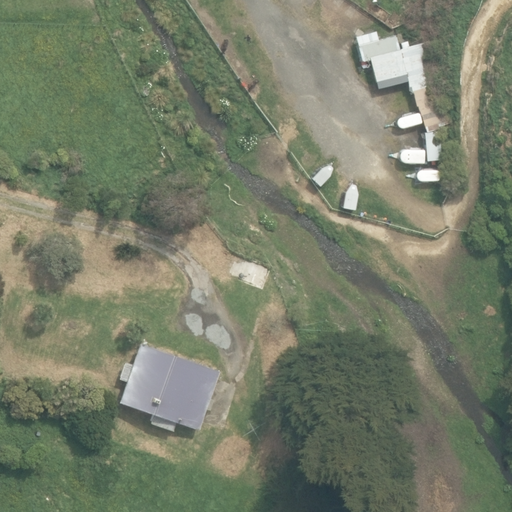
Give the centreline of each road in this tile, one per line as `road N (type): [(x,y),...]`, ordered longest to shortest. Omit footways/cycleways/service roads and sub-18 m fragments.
road 1 (track): [(250,0),(318,125),(384,202),(437,219),(460,211),(476,175),(478,42),(500,0)]
road 2 (track): [(310,110),(279,149),(278,191),(293,242),(398,432),(418,511)]
